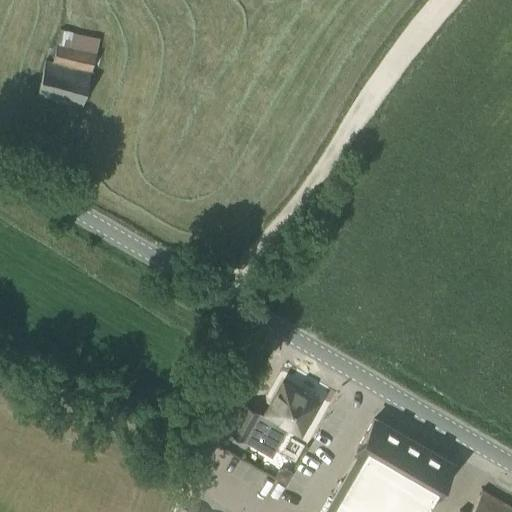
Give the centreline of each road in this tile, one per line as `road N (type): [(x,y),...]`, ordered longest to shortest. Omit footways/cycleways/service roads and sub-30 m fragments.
road 1 (track): [(224,299),(444,0)]
road 2 (tertiary): [(511,466),(224,299)]
road 3 (tertiary): [(0,168),(224,299)]
